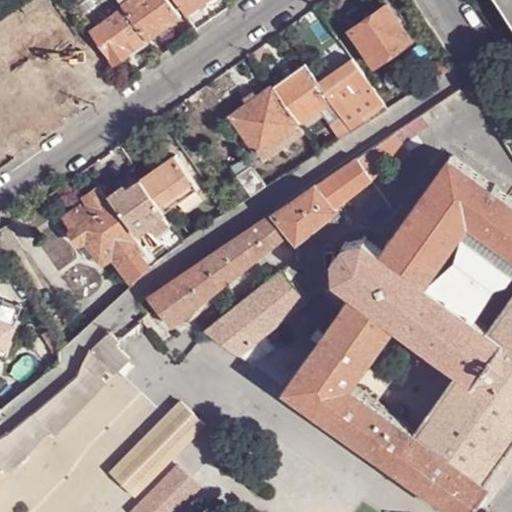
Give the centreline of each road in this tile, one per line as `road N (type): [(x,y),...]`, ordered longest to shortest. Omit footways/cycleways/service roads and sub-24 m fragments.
road 1 (residential): [(437,0),(466,46),(461,76),(148,284),(79,348),(72,371),(0,429)]
road 2 (residential): [(283,0),(0,202)]
